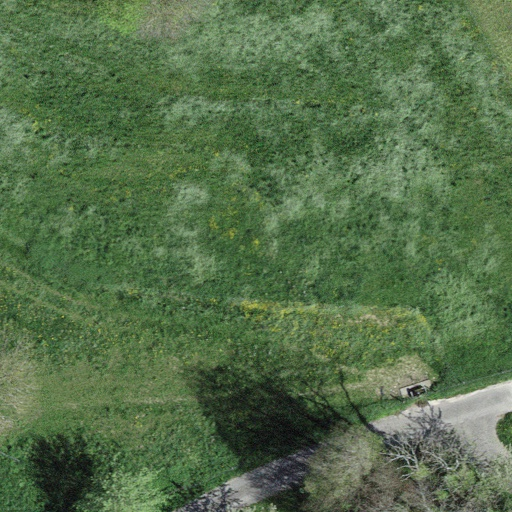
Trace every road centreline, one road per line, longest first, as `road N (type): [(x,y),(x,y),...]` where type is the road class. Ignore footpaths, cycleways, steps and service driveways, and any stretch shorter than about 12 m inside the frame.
road 1 (residential): [(465,401),(305,454),(186,511)]
road 2 (track): [(511,390),(465,401),(473,421),(511,459)]
